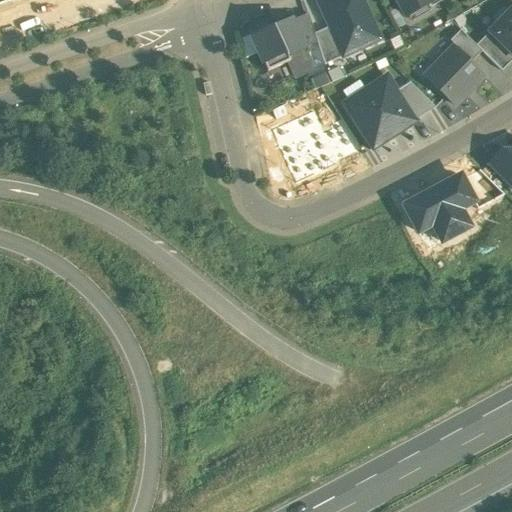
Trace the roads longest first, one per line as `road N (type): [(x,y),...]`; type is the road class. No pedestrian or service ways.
road 1 (residential): [(511,114),(456,153),(292,225),(248,197),(209,15)]
road 2 (motorway): [(511,412),(321,511)]
road 3 (residential): [(0,101),(160,45),(191,22)]
road 4 (residential): [(191,22),(151,23),(0,73)]
